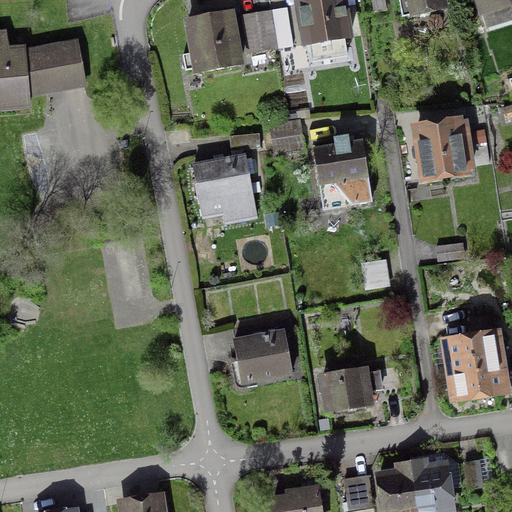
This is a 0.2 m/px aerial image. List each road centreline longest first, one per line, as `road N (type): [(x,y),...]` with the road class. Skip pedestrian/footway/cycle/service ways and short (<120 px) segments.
road 1 (residential): [(211,462),(128,0)]
road 2 (residential): [(211,462),(511,421)]
road 3 (residential): [(0,493),(211,462)]
